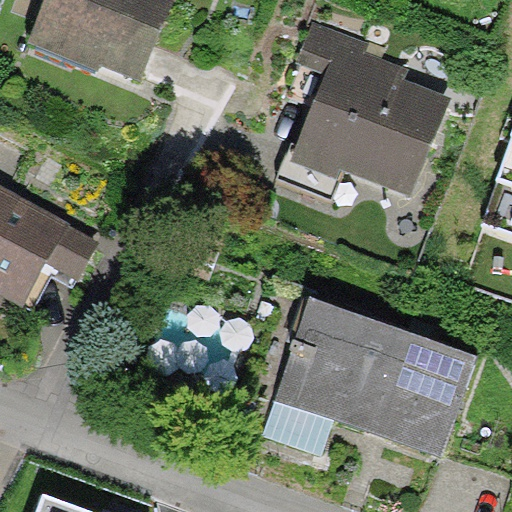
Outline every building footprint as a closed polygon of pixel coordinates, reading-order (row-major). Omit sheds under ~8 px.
[(176,0),(48,0),(30,43),(138,89),(176,0)] [(327,76),(293,169),(339,186),(343,176),(410,200),(446,102),(400,86),(404,76),(360,60),(365,47),(309,27),(296,64),(327,76)] [(511,150),(486,228),(511,236),(511,150)] [(99,248),(0,194),(0,298),(27,313),(51,269),(79,284),(99,248)] [(277,403),(441,460),(474,364),(310,308),(277,403)] [(91,511),(43,495),(36,511),(91,511)]
